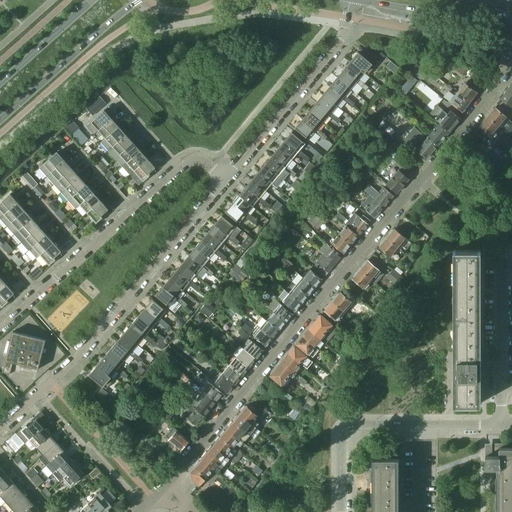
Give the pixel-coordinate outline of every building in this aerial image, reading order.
[(358,52),(351,61),(364,73),(367,76),(375,66),(358,52)] [(351,61),(344,69),(357,81),(356,83),(361,86),(363,83),(359,79),(364,73),(351,61)] [(410,71),(421,80),(427,71),(417,63),(410,71)] [(461,64),(456,70),(463,75),(468,69),(461,64)] [(344,69),(337,78),(351,89),(356,83),(357,81),(344,69)] [(401,73),(394,81),(402,88),(409,79),(401,73)] [(337,78),(330,86),(344,97),(342,99),(347,103),(350,100),(345,96),(351,89),(337,78)] [(466,84),(459,94),(470,102),(472,99),(473,100),(477,95),(476,94),(477,93),(466,84)] [(330,86),(323,94),(337,106),(342,99),(344,97),(330,86)] [(500,99),(511,107),(511,93),(506,90),(500,99)] [(323,94),(316,103),(330,114),(328,116),(333,120),(336,116),(331,112),(337,106),(323,94)] [(467,105),(470,102),(459,94),(451,103),(462,112),(464,110),(464,111),(468,106),(467,105)] [(446,103),(439,97),(435,102),(442,108),(446,103)] [(316,103),(309,111),(323,122),(328,116),(330,114),(316,103)] [(489,114),(487,117),(497,126),(505,116),(495,107),(493,109),(493,108),(489,113),(489,114)] [(104,110),(90,122),(98,131),(113,117),(110,114),(108,115),(104,110)] [(309,111),(302,119),(316,131),(315,132),(319,136),(322,133),(317,129),(323,122),(309,111)] [(450,111),(439,124),(449,132),(460,119),(453,113),(450,111)] [(113,117),(98,131),(105,139),(118,127),(114,122),(116,120),(113,117)] [(480,124),(480,125),(490,134),(497,126),(487,117),(484,120),(483,119),(479,124),(480,124)] [(502,127),(511,134),(511,120),(509,118),(502,127)] [(302,119),(295,128),(309,139),(315,132),(316,131),(302,119)] [(439,124),(428,137),(438,146),(449,132),(439,124)] [(414,126),(405,139),(416,146),(425,133),(414,126)] [(108,151),(127,133),(124,130),(123,132),(118,127),(105,139),(101,143),(108,151)] [(291,132),(284,140),(298,152),(297,154),(301,158),(304,154),(300,150),(305,144),(291,132)] [(115,159),(133,143),(129,138),(130,137),(127,133),(108,151),(115,159)] [(85,141),(79,135),(75,138),(81,145),(85,141)] [(428,137),(416,150),(426,159),(438,146),(428,137)] [(284,140),(278,148),(292,160),(297,154),(298,152),(284,140)] [(122,167),(142,149),(139,146),(137,148),(133,143),(115,159),(122,167)] [(278,148),(271,156),(285,168),(284,169),(288,173),(291,170),(287,166),(292,160),(278,148)] [(129,175),(147,159),(143,154),(145,153),(142,149),(122,167),(129,175)] [(46,177),(66,159),(63,156),(61,157),(57,152),(39,168),(46,177)] [(102,155),(96,161),(103,169),(110,163),(102,155)] [(285,168),(271,156),(265,164),(279,175),(283,179),(288,173),(284,169),(285,168)] [(54,185),(71,169),(67,164),(69,162),(66,159),(46,177),(54,185)] [(148,174),(153,169),(155,167),(147,159),(129,175),(138,185),(149,176),(148,174)] [(283,179),(279,175),(265,164),(258,172),(272,183),(271,185),(275,189),(278,186),(283,179)] [(61,193),(80,175),(77,172),(76,173),(71,169),(54,185),(61,193)] [(398,170),(386,184),(396,193),(409,179),(398,170)] [(258,172),(252,180),(266,191),(271,185),(272,183),(258,172)] [(68,201),(86,185),(81,180),(83,178),(80,175),(61,193),(68,201)] [(28,182),(33,188),(37,184),(32,179),(28,182)] [(252,180),(245,187),(259,199),(258,201),(262,205),(265,201),(260,197),(266,191),(252,180)] [(80,205),(95,191),(92,188),(90,190),(86,185),(68,201),(75,209),(80,205)] [(383,207),(393,196),(383,187),(381,189),(383,190),(379,195),(369,185),(364,191),(370,195),(375,200),(383,207)] [(245,187),(239,195),(252,207),(258,201),(259,199),(245,187)] [(95,191),(80,205),(87,213),(100,201),(96,196),(98,195),(95,191)] [(0,217),(19,201),(16,198),(14,199),(10,194),(0,202),(0,217)] [(239,195),(232,203),(246,215),(245,216),(249,220),(252,217),(247,213),(252,207),(239,195)] [(374,218),(383,207),(375,200),(370,195),(360,206),(366,210),(374,218)] [(0,219),(7,227),(24,211),(20,206),(22,204),(19,201),(0,217),(0,219)] [(100,201),(87,213),(96,223),(102,218),(101,216),(108,209),(100,201)] [(232,203),(225,211),(239,223),(245,216),(246,215),(232,203)] [(286,206),(281,212),(288,218),(292,213),(293,212),(286,206)] [(18,231),(33,217),(30,214),(29,215),(24,211),(7,227),(14,235),(18,231)] [(359,235),(370,223),(371,222),(363,215),(360,218),(354,213),(348,220),(339,213),(335,217),(344,224),(345,225),(358,236),(359,235)] [(323,221),(314,214),(307,222),(316,229),(323,221)] [(222,216),(215,224),(229,236),(230,234),(235,238),(241,230),(241,231),(241,230),(236,226),(235,226),(236,226),(235,227),(222,216)] [(33,217),(18,231),(25,239),(39,227),(35,222),(36,220),(33,217)] [(215,224),(208,232),(222,243),(227,237),(232,241),(235,238),(230,234),(229,236),(215,224)] [(358,236),(345,225),(338,234),(351,245),(358,236)] [(29,250),(48,233),(45,230),(43,232),(39,227),(25,239),(21,243),(28,251),(29,250)] [(407,239),(394,228),(393,230),(392,229),(388,233),(389,234),(386,237),(399,248),(407,239)] [(208,232),(202,240),(216,251),(217,250),(222,243),(208,232)] [(36,258),(40,255),(53,243),(49,238),(51,237),(48,233),(29,250),(36,258)] [(351,245),(338,234),(330,242),(344,253),(351,245)] [(399,248),(386,237),(384,241),(383,240),(379,245),(380,245),(379,247),(389,256),(391,257),(399,248)] [(288,238),(284,243),(290,248),(294,243),(288,238)] [(202,240),(195,248),(209,259),(214,253),(219,257),(222,253),(217,250),(216,251),(202,240)] [(342,256),(330,246),(325,242),(318,252),(322,255),(334,265),(342,256)] [(53,243),(40,255),(49,265),(55,260),(54,258),(61,251),(53,243)] [(310,247),(305,253),(309,256),(314,250),(310,247)] [(195,248),(189,255),(202,267),(204,265),(209,259),(195,248)] [(480,250),(453,250),(453,352),(453,358),(456,358),(456,367),(453,367),(453,404),(480,403),(480,368),(486,368),(486,357),(480,357),(480,250)] [(19,259),(16,255),(14,253),(10,257),(15,263),(19,259)] [(202,267),(189,255),(182,263),(196,275),(201,279),(206,272),(208,269),(204,265),(202,267)] [(334,265),(322,255),(316,262),(320,265),(328,272),(334,265)] [(20,258),(19,259),(15,263),(18,267),(24,262),(20,258)] [(365,261),(362,265),(362,266),(359,269),(370,279),(378,269),(367,260),(366,262),(365,261)] [(182,263),(176,271),(189,283),(191,281),(196,275),(182,263)] [(328,272),(320,265),(317,268),(325,276),(328,272)] [(315,287),(303,277),(293,269),(287,277),(296,285),(308,295),(309,294),(310,295),(314,291),(313,290),(315,287)] [(322,279),(310,269),(303,277),(315,287),(317,285),(318,286),(322,281),(321,281),(322,279)] [(357,270),(349,281),(354,285),(357,283),(363,288),(370,279),(359,269),(358,271),(357,270)] [(176,271),(169,279),(183,290),(188,284),(193,288),(195,285),(191,281),(189,283),(176,271)] [(169,279),(162,287),(176,298),(178,297),(183,290),(169,279)] [(6,285),(0,290),(0,308),(8,301),(7,300),(14,293),(6,285)] [(308,295),(296,285),(289,293),(302,303),(304,301),(304,302),(308,297),(307,297),(308,295)] [(162,287),(156,295),(169,306),(175,300),(180,304),(182,301),(178,297),(176,298),(162,287)] [(352,298),(350,301),(340,292),(339,294),(338,293),(334,298),(335,298),(332,302),(342,311),(345,307),(349,310),(356,302),(352,298)] [(302,303),(289,293),(283,301),(295,312),(296,310),(297,311),(300,307),(299,306),(302,303)] [(152,299),(145,308),(159,319),(157,321),(162,325),(165,322),(160,318),(166,311),(152,299)] [(207,301),(201,309),(210,316),(216,308),(207,301)] [(293,314),(280,304),(278,302),(274,306),(271,303),(268,307),(274,312),(286,322),(288,320),(289,320),(292,316),(292,315),(293,314)] [(329,304),(325,308),(325,309),(324,311),(335,319),(342,311),(332,302),(330,304),(329,304)] [(360,317),(369,323),(376,313),(367,307),(360,317)] [(145,308),(138,316),(152,328),(157,321),(159,319),(145,308)] [(286,322),(274,312),(267,320),(279,330),(280,329),(281,330),(284,325),(286,322)] [(319,316),(315,320),(316,320),(314,323),(325,332),(331,324),(320,315),(319,316)] [(138,316),(131,325),(145,336),(143,338),(148,342),(151,338),(146,334),(152,328),(138,316)] [(279,330),(267,320),(260,328),(273,338),(275,336),(279,332),(278,331),(279,330)] [(311,324),(308,328),(309,329),(308,330),(319,339),(325,332),(314,323),(312,325),(311,324)] [(131,325),(124,333),(138,344),(143,338),(145,336),(131,325)] [(273,338),(260,328),(253,336),(266,346),(267,345),(267,346),(271,341),(270,341),(273,338)] [(307,330),(303,334),(304,334),(302,337),(316,349),(323,342),(319,339),(308,330),(307,331),(307,330)] [(38,369),(46,340),(12,331),(2,372),(9,374),(12,363),(38,369)] [(124,333),(117,341),(131,353),(130,354),(134,358),(137,355),(132,351),(138,344),(124,333)] [(316,349),(302,337),(300,339),(299,338),(296,342),(297,343),(296,344),(307,353),(311,356),(316,349)] [(263,350),(250,340),(243,348),(256,359),(263,350)] [(117,341),(110,349),(124,361),(130,354),(131,353),(117,341)] [(292,347),(289,351),(290,351),(288,354),(299,363),(304,367),(310,361),(305,356),(294,347),(293,348),(292,347)] [(256,359),(243,348),(236,356),(249,368),(256,359)] [(110,349),(103,358),(117,369),(116,371),(120,375),(123,371),(118,368),(124,361),(110,349)] [(285,356),(282,360),(283,360),(282,361),(293,370),(299,363),(288,354),(286,356),(285,356)] [(249,368),(236,356),(229,365),(242,376),(249,368)] [(103,358),(96,366),(110,378),(110,377),(116,371),(117,369),(103,358)] [(280,361),(277,365),(278,366),(276,369),(286,378),(293,370),(282,361),(281,362),(280,361)] [(242,376),(229,365),(222,373),(235,384),(242,376)] [(96,366),(89,375),(106,389),(113,380),(110,377),(110,378),(96,366)] [(178,378),(183,382),(187,377),(176,368),(174,372),(177,374),(178,378)] [(273,370),(270,374),(271,374),(270,376),(280,385),(286,378),(276,369),(274,370),(273,370)] [(136,371),(132,375),(137,379),(141,375),(136,371)] [(235,384),(222,373),(214,382),(227,393),(235,384)] [(304,386),(307,382),(301,377),(298,381),(304,386)] [(127,383),(124,387),(129,392),(131,390),(133,388),(127,383)] [(225,396),(210,383),(203,392),(216,402),(219,397),(222,400),(225,396)] [(97,394),(103,399),(107,393),(102,389),(97,394)] [(216,402),(203,392),(197,400),(210,410),(216,402)] [(304,399),(307,402),(312,406),(315,402),(307,395),(304,399)] [(210,410),(197,400),(191,408),(202,417),(203,415),(204,416),(208,418),(210,415),(207,412),(210,410)] [(243,405),(240,410),(241,411),(239,413),(255,426),(258,422),(253,419),(257,415),(246,405),(244,406),(243,405)] [(202,417),(191,408),(184,416),(196,425),(202,417)] [(169,410),(164,417),(168,420),(173,413),(169,410)] [(255,426),(239,413),(237,416),(236,415),(232,419),(233,420),(232,421),(248,434),(251,430),(255,426)] [(25,444),(29,440),(43,428),(36,420),(28,427),(26,425),(16,434),(25,444)] [(248,434),(232,421),(232,422),(231,421),(227,426),(228,426),(226,429),(242,441),(245,438),(248,434)] [(43,428),(29,440),(36,447),(51,434),(49,431),(47,433),(43,428)] [(224,431),(223,430),(219,435),(220,436),(231,446),(235,442),(239,445),(242,441),(226,429),(224,431)] [(189,441),(177,430),(168,440),(181,451),(182,449),(184,450),(186,447),(185,445),(189,441)] [(15,433),(5,442),(15,453),(25,444),(16,434),(15,433)] [(51,434),(36,447),(43,455),(56,443),(52,438),(54,437),(51,434)] [(218,436),(214,441),(215,442),(213,444),(229,457),(232,453),(228,450),(231,446),(220,436),(219,437),(218,436)] [(15,453),(5,442),(1,446),(10,457),(15,453)] [(56,443),(43,455),(50,463),(65,449),(62,446),(61,448),(56,443)] [(211,446),(210,446),(207,450),(208,451),(207,452),(219,461),(221,458),(226,461),(229,457),(213,444),(211,446)] [(491,456),(485,456),(485,468),(495,468),(496,468),(496,473),(496,511),(511,511),(511,447),(501,448),(499,448),(499,446),(491,446),(491,456)] [(53,473),(70,458),(65,453),(67,452),(65,449),(50,463),(46,465),(53,473)] [(215,466),(219,461),(207,452),(206,453),(205,452),(201,456),(202,457),(201,459),(212,469),(211,470),(217,474),(220,470),(215,466)] [(19,454),(13,460),(17,464),(23,459),(19,454)] [(63,478),(78,464),(76,462),(74,463),(70,458),(53,473),(60,481),(63,478)] [(228,484),(217,474),(211,470),(212,469),(201,459),(199,462),(198,461),(194,466),(195,466),(190,473),(191,479),(199,485),(204,479),(211,484),(215,479),(225,487),(228,484)] [(399,459),(372,459),(372,460),(374,460),(374,491),(372,491),(372,493),(371,511),(398,511),(398,491),(396,491),(396,460),(399,460),(399,459)] [(78,464),(63,478),(70,486),(84,474),(79,468),(81,467),(78,464)] [(31,479),(38,472),(34,468),(26,474),(31,479)] [(96,468),(89,474),(93,479),(100,472),(96,468)] [(227,469),(224,477),(231,480),(234,472),(227,469)] [(7,473),(0,479),(0,493),(12,482),(8,477),(10,476),(7,473)] [(37,474),(31,480),(35,484),(41,479),(37,474)] [(12,482),(0,493),(0,495),(6,502),(21,488),(18,486),(17,487),(12,482)] [(13,509),(26,497),(22,492),(23,491),(21,488),(6,502),(13,509)] [(109,511),(113,508),(99,493),(88,503),(95,511),(109,511)] [(26,497),(13,509),(14,511),(24,511),(34,503),(32,501),(30,502),(26,497)] [(39,511),(35,508),(37,506),(34,503),(24,511),(39,511)] [(95,511),(88,503),(78,511),(95,511)]
